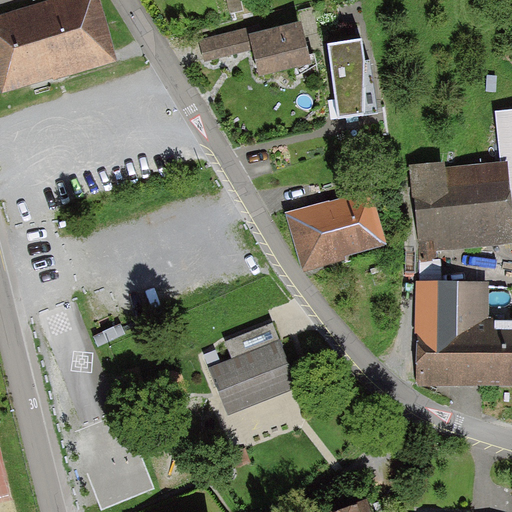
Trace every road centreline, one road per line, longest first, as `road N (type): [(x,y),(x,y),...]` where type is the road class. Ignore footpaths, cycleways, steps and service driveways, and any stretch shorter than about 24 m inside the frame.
road 1 (residential): [(127,0),(304,288),(374,371),(423,408),(511,442)]
road 2 (residential): [(55,511),(0,286)]
